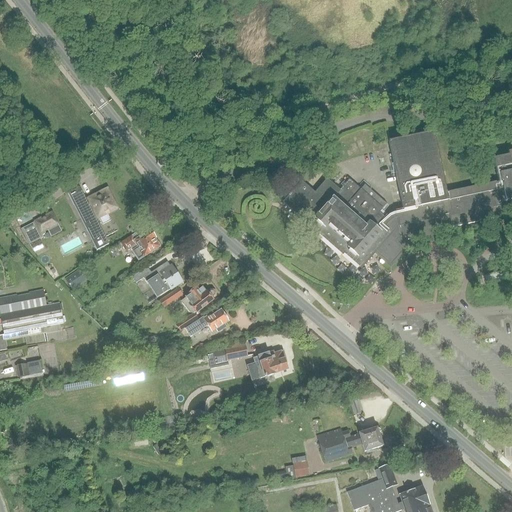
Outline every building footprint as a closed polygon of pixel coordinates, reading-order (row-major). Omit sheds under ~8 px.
[(388,141),(403,210),(395,212),(390,214),(385,217),(384,218),(379,213),(386,205),(365,185),(361,190),(349,179),(339,191),(327,180),(314,193),(301,182),(284,203),(297,215),(299,213),(320,232),(319,234),(342,254),(343,252),(360,268),(374,252),(389,266),(390,266),(391,266),(392,264),(407,248),(402,241),(423,237),(425,240),(432,238),(430,231),(451,226),(452,228),(501,217),(498,204),(511,200),(511,151),(508,153),(509,156),(493,160),(498,182),(446,193),(436,145),(433,132),(388,141)] [(79,188),(67,194),(86,230),(92,241),(96,251),(108,245),(94,218),(97,217),(102,225),(110,221),(106,213),(115,208),(114,206),(114,204),(112,200),(110,199),(106,191),(89,200),(89,201),(86,202),(79,188)] [(58,224),(52,212),(33,221),(34,222),(21,229),(29,244),(43,237),(42,234),(45,233),(44,231),(47,229),(51,237),(61,231),(58,224)] [(135,233),(120,243),(126,252),(127,251),(130,249),(132,252),(138,261),(144,257),(159,247),(154,240),(155,238),(153,236),(151,235),(151,234),(148,230),(138,237),(135,233)] [(159,296),(170,289),(181,282),(176,274),(174,275),(166,262),(153,271),(149,265),(131,278),(135,284),(143,279),(147,285),(149,283),(159,296)] [(85,282),(78,271),(65,280),(72,291),(85,282)] [(197,320),(196,318),(194,315),(196,314),(195,312),(212,300),(211,299),(215,296),(215,294),(213,290),(210,290),(207,293),(206,292),(202,287),(197,291),(195,288),(184,296),(185,297),(180,301),(188,312),(192,312),(193,313),(175,324),(179,331),(197,320)] [(177,289),(159,301),(163,307),(181,295),(177,289)] [(16,295),(0,298),(0,314),(46,306),(43,290),(28,293),(29,296),(17,299),(16,295)] [(0,319),(0,323),(4,335),(63,324),(59,303),(46,306),(0,314),(0,319)] [(203,317),(192,324),(184,329),(190,337),(207,326),(212,332),(216,329),(218,333),(226,327),(224,324),(227,322),(220,311),(213,316),(211,314),(204,319),(203,317)] [(211,348),(215,364),(227,361),(247,356),(245,346),(244,341),(230,344),(211,348)] [(177,345),(178,352),(192,349),(190,342),(177,345)] [(257,357),(257,359),(253,360),(259,379),(286,370),(283,360),(283,361),(281,353),(269,356),(268,353),(258,356),(258,357),(257,357)] [(15,366),(17,378),(30,375),(28,364),(15,366)] [(348,400),(354,416),(361,413),(356,398),(348,400)] [(163,419),(155,420),(158,432),(165,431),(163,419)] [(358,434),(361,445),(364,452),(382,446),(379,438),(381,435),(379,429),(376,428),(368,430),(367,427),(361,429),(362,432),(361,433),(358,434)] [(351,448),(361,445),(358,434),(349,437),(347,431),(341,433),(340,430),(316,437),(325,463),(353,454),(351,448)] [(288,480),(310,475),(306,456),(292,459),(293,466),(285,467),(286,472),(288,480)] [(397,511),(405,509),(406,511),(430,511),(421,488),(400,496),(403,504),(398,506),(391,487),(396,485),(389,466),(374,471),(378,481),(346,493),(353,511),(371,504),(373,511),(397,511)]
